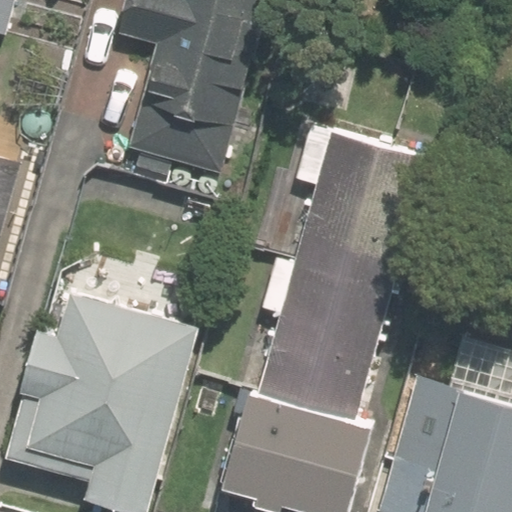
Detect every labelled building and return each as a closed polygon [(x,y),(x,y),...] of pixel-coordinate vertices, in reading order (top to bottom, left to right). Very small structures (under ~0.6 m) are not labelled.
[(0,0),(0,27),(13,30),(20,0),(0,0)] [(273,0),(140,0),(135,21),(177,32),(150,136),(231,157),(273,0)] [(267,387),(252,382),(226,478),(352,511),(355,511),(381,418),(364,413),(434,152),(337,126),(267,387)] [(64,327),(47,323),(14,449),(98,470),(92,491),(154,507),(203,319),(75,285),(64,327)] [(511,511),(511,395),(447,379),(427,452),(403,446),(388,505),(412,511),(411,511),(511,511)]
